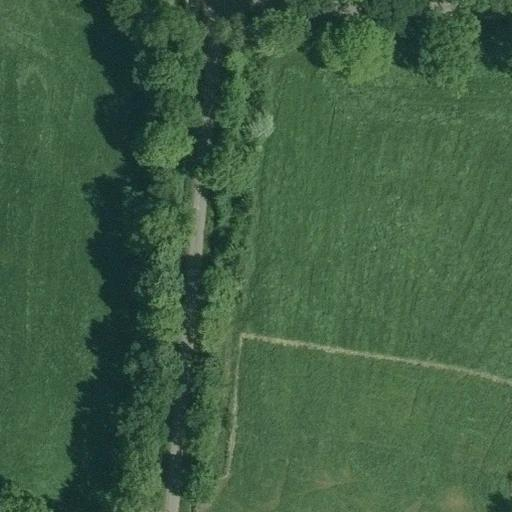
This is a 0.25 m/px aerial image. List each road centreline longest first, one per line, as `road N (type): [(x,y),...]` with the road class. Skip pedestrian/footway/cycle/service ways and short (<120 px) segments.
road 1 (unclassified): [(218,0),(172,511)]
road 2 (unclassified): [(511,6),(255,0)]
